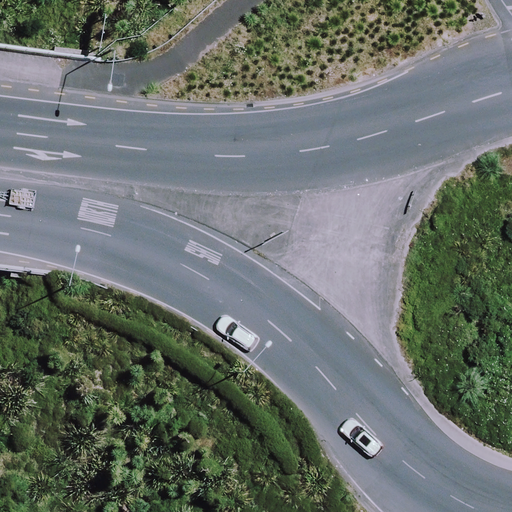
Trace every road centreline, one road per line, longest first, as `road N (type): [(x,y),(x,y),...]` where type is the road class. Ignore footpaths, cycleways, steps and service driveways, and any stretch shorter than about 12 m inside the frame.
road 1 (secondary): [(489,511),(393,454),(284,333),(222,287),(122,240),(0,217)]
road 2 (secondary): [(0,132),(206,156),(295,152),(373,137),(511,88)]
